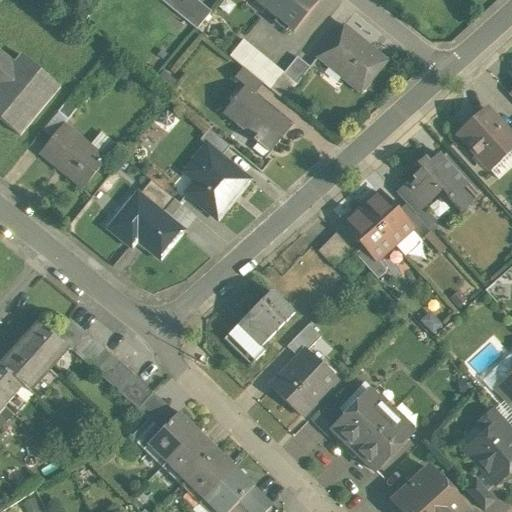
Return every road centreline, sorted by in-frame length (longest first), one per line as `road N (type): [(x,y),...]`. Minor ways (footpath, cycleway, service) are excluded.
road 1 (residential): [(149,334),(444,70)]
road 2 (residential): [(149,334),(320,509)]
road 3 (residential): [(51,250),(149,334)]
